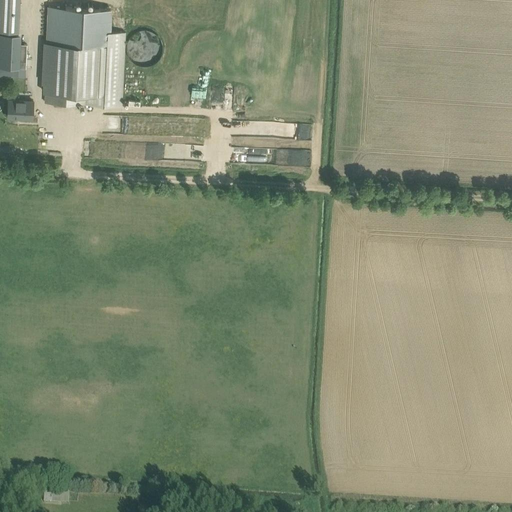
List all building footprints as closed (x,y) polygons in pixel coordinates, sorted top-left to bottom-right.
[(0,0),(0,30),(18,31),(19,0),(0,0)] [(50,6),(49,27),(111,30),(112,9),(50,6)] [(126,31),(111,30),(49,27),(46,101),(122,105),(126,31)] [(0,75),(18,76),(20,35),(0,33),(0,75)] [(9,100),(9,107),(8,117),(8,116),(22,116),(22,117),(33,118),(33,108),(33,101),(9,100)] [(42,493),(42,503),(68,503),(68,492),(42,493)]
